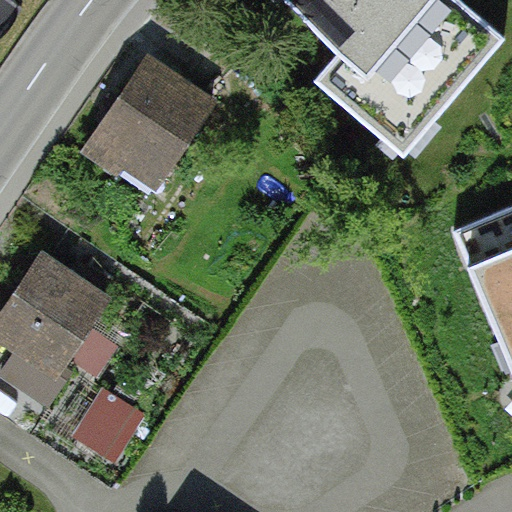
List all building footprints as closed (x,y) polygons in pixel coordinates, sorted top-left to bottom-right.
[(287,0),(338,53),(313,80),(383,137),(411,102),(438,120),(505,37),(460,0),(287,0)] [(209,107),(140,59),(75,153),(144,201),(209,107)] [(511,206),(454,231),(511,365),(511,206)] [(60,378),(112,301),(43,255),(0,317),(0,337),(18,350),(60,378)] [(60,378),(18,350),(10,362),(0,377),(50,409),(67,383),(60,378)] [(132,451),(152,394),(106,378),(86,435),(132,451)]
